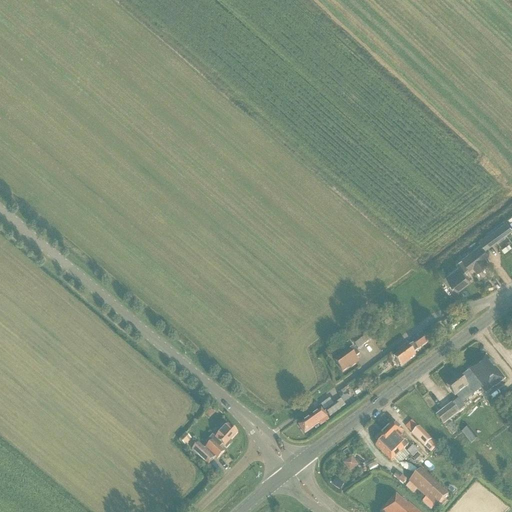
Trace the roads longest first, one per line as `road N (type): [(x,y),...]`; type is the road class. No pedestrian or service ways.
road 1 (tertiary): [(248,421),(0,209)]
road 2 (secondary): [(296,465),(511,301)]
road 3 (residential): [(270,436),(431,318)]
